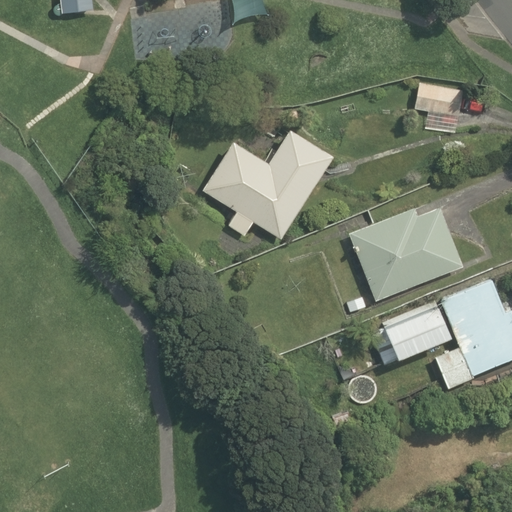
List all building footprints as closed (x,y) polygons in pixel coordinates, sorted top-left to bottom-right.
[(219,6),(133,17),(140,66),(226,55),(219,6)] [(459,82),(417,79),(416,104),(421,105),(420,120),(456,123),(459,82)] [(262,155),(229,136),(201,186),(240,207),(230,224),(248,234),(255,222),(277,234),(326,146),(281,121),(262,155)] [(438,201),(346,239),(371,300),(463,262),(438,201)] [(490,273),(380,316),(387,336),(371,342),(376,356),(448,328),(455,345),(433,354),(442,379),(511,351),(511,334),(510,328),(511,326),(511,302),(503,306),(490,273)]
